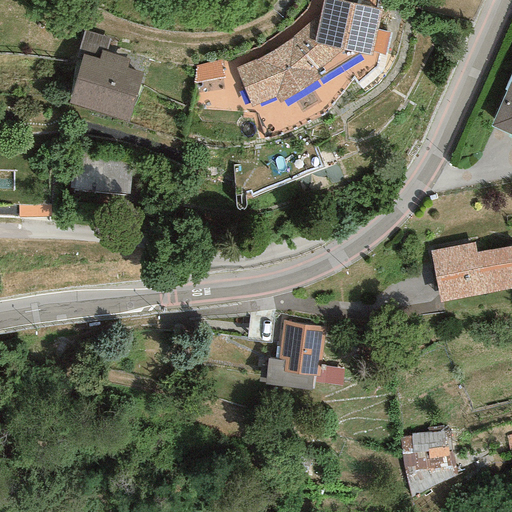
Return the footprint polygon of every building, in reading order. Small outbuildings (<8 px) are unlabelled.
[(322,0),(319,14),(292,36),(317,71),(315,72),(321,78),(359,53),(372,57),(373,52),(377,30),(380,9),(337,0),(322,0)] [(68,103),(128,121),(143,73),(125,68),(128,59),(105,52),(109,38),(83,30),(77,53),(82,54),(68,103)] [(390,33),(377,30),(373,52),(386,54),(390,33)] [(235,68),(251,107),(275,97),(279,104),(321,78),(315,72),(317,71),(292,36),(255,60),(235,68)] [(221,60),(195,66),(193,83),(225,77),(221,60)] [(511,78),(491,126),(511,135),(511,78)] [(129,195),(134,155),(75,148),(70,188),(129,195)] [(50,204),(18,206),(19,218),(50,216),(50,204)] [(428,252),(438,303),(511,288),(511,245),(476,253),(474,243),(428,252)] [(325,327),(282,322),(278,360),(268,358),(264,385),(310,390),(312,375),(319,376),(325,327)] [(448,425),(400,433),(411,493),(455,470),(448,425)]
